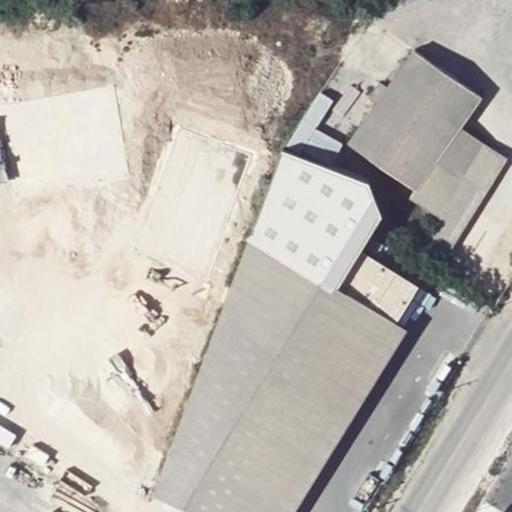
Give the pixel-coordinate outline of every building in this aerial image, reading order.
[(416,49),(350,141),(416,186),(435,160),(459,175),(480,143),(457,127),(482,94),(416,49)] [(486,147),(457,127),(480,143),(459,175),(435,160),(416,186),(409,196),(440,216),(486,147)] [(440,216),(431,229),(454,243),(508,161),(486,147),(440,216)] [(393,324),(414,286),(361,251),(376,217),(366,190),(278,155),(150,499),(181,511),(295,511),(406,334),(393,324)] [(454,243),(431,229),(424,240),(447,256),(454,243)]
